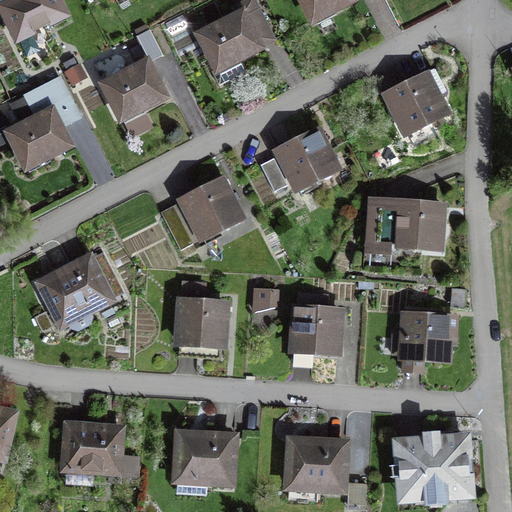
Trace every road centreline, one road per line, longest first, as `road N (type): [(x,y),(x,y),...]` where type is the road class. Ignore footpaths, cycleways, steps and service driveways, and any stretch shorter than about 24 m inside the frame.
road 1 (residential): [(0,255),(480,5)]
road 2 (residential): [(0,367),(42,377),(493,404)]
road 3 (residential): [(478,48),(479,228),(493,404)]
